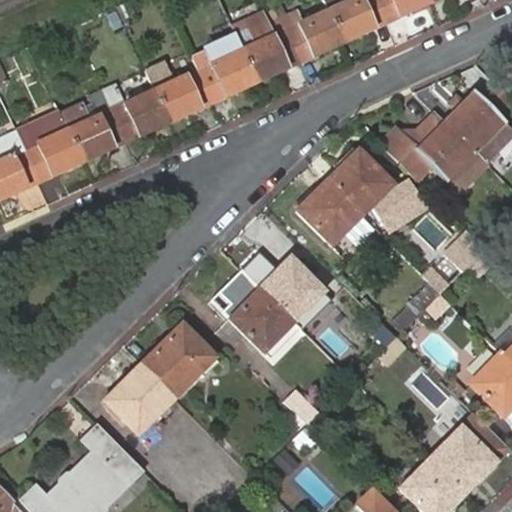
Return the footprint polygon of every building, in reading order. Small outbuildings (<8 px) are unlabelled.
[(368,21),(382,15),(375,0),(324,0),(330,12),(344,44),(372,30),(368,21)] [(431,3),(429,0),(375,0),(382,15),(395,9),(399,18),(431,3)] [(382,15),(386,24),(399,18),(395,9),(382,15)] [(314,57),(344,44),(330,12),(299,26),(294,13),(281,20),(286,32),(297,54),(310,48),(314,57)] [(372,30),(386,24),(382,15),(368,21),(372,30)] [(257,83),(301,63),(297,54),(286,32),(281,20),(267,26),(263,18),(251,23),(234,31),(237,39),(244,52),(257,83)] [(228,97),(257,83),(244,52),(237,39),(194,58),(201,72),(211,94),(223,88),(228,97)] [(297,54),(301,63),(314,57),(310,48),(297,54)] [(151,83),(156,92),(186,79),(181,70),(151,83)] [(169,123),(215,103),(211,94),(201,72),(186,79),(156,92),(169,123)] [(228,97),(223,88),(211,94),(215,103),(228,97)] [(142,136),(169,123),(156,92),(114,111),(124,134),(137,128),(142,136)] [(505,122),(475,92),(445,122),(475,152),(486,141),(496,152),(511,136),(511,131),(504,123),(505,122)] [(110,140),(124,134),(114,111),(108,97),(93,104),(99,118),(91,122),(82,103),(61,113),(61,114),(69,132),(83,163),(114,149),(110,140)] [(61,113),(18,133),(26,151),(36,175),(40,183),(83,163),(69,132),(61,114),(61,113)] [(458,194),(487,165),(475,152),(445,122),(437,113),(425,125),(428,127),(420,134),(418,132),(402,133),(398,128),(379,146),(415,182),(430,167),(445,182),(458,194)] [(425,125),(418,132),(420,134),(428,127),(425,125)] [(124,134),(128,143),(142,136),(137,128),(124,134)] [(26,151),(18,133),(0,140),(0,200),(40,183),(36,175),(26,151)] [(114,149),(128,143),(124,134),(110,140),(114,149)] [(496,152),(486,141),(475,152),(485,162),(496,152)] [(328,182),(361,216),(391,186),(358,153),(328,182)] [(331,245),(361,216),(328,182),(298,211),(331,245)] [(260,291),(293,324),(323,295),(290,261),(260,291)] [(417,317),(439,295),(429,285),(407,307),(417,317)] [(263,353),(293,324),(260,291),(231,320),(263,353)] [(375,320),(364,331),(380,348),(392,336),(375,320)] [(144,365),(175,397),(200,372),(205,378),(219,364),(183,328),(144,365)] [(511,346),(501,358),(511,369),(511,346)] [(511,402),(511,369),(501,358),(498,355),(470,384),(500,415),(511,402)] [(138,434),(175,397),(144,365),(106,402),(138,434)] [(283,401),(307,425),(318,414),(294,390),(283,401)] [(98,511),(140,470),(98,426),(83,441),(94,452),(45,500),(35,489),(19,503),(27,511),(98,511)] [(460,433),(429,463),(462,496),(492,466),(460,433)] [(445,511),(462,496),(429,463),(399,491),(419,511),(445,511)] [(362,511),(392,511),(372,491),(357,506),(362,511)] [(17,511),(0,494),(0,511),(17,511)]
